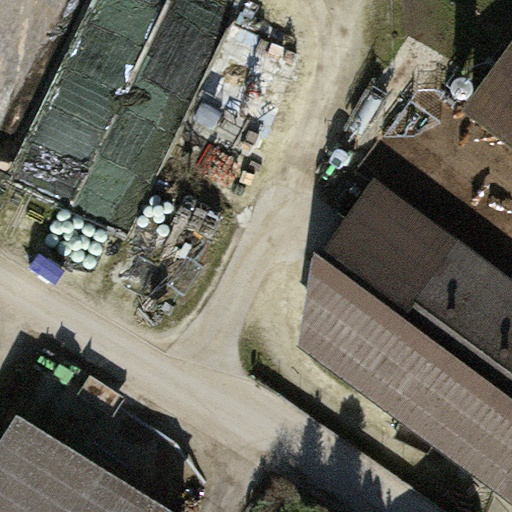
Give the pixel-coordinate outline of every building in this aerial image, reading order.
[(0,125),(0,165),(78,200),(114,122),(114,138),(176,0),(58,0),(50,18),(63,23),(36,81),(60,91),(45,123),(0,125)] [(511,283),(380,185),(323,261),(412,329),(417,322),(511,391),(511,55),(477,105),(511,130),(511,283)] [(476,74),(477,70),(476,66),(474,63),(470,60),(466,59),(463,59),(459,61),(456,63),(453,67),(453,70),(453,74),(455,78),(458,81),(461,82),(465,83),(469,82),(472,80),(475,77),(476,74)] [(203,511),(206,507),(25,397),(0,437),(0,511),(203,511)] [(511,469),(503,482),(511,489),(511,469)]
